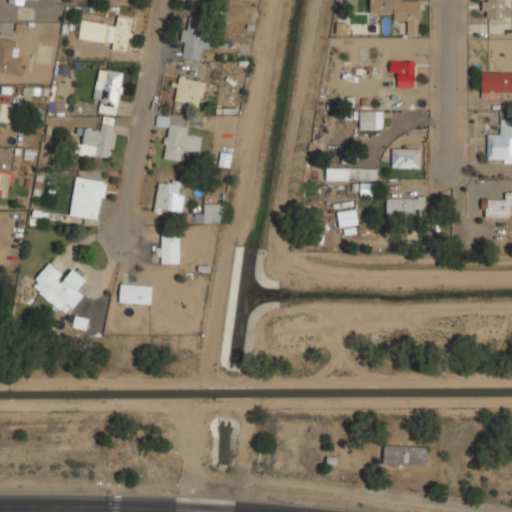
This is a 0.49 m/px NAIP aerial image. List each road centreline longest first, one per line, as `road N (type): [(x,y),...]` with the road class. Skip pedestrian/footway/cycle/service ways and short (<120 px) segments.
road 1 (residential): [(161,0),(117,244)]
road 2 (residential): [(451,0),(456,176)]
road 3 (primary): [(151,506),(0,503)]
